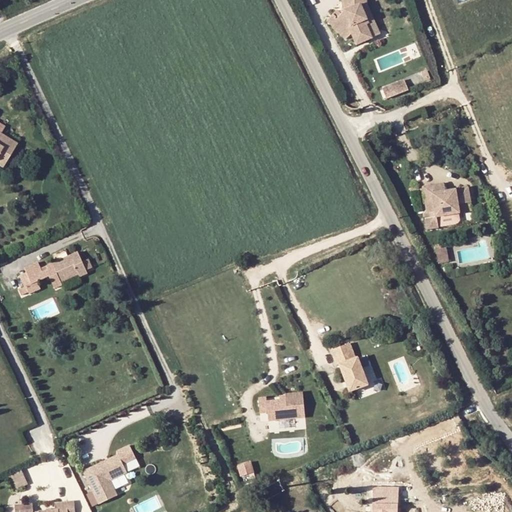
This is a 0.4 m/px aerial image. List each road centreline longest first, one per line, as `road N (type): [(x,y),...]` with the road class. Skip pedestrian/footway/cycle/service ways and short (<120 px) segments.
road 1 (unclassified): [(281,0),(476,388),(511,442)]
road 2 (residential): [(52,453),(0,327)]
